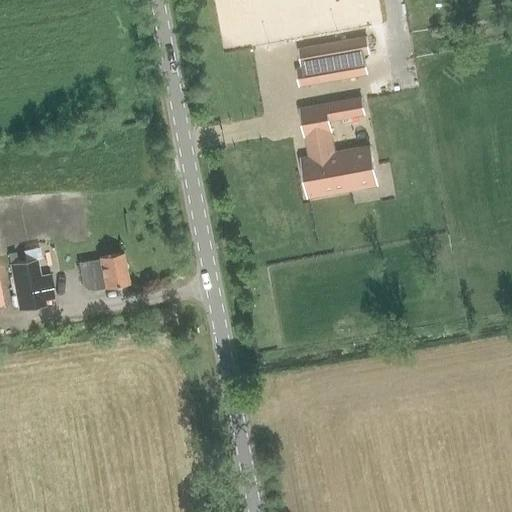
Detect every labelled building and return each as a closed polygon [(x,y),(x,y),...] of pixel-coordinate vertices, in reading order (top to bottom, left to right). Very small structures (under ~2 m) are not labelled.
[(296,70),(299,86),(367,74),(363,55),(369,53),(366,37),(298,49),(302,69),(296,70)] [(361,99),(333,104),(336,119),(364,114),(361,99)] [(326,105),(300,110),(304,136),(306,136),(310,157),(300,159),(307,197),(377,185),(370,147),(333,153),(329,132),(331,131),(329,120),(326,105)] [(98,260),(90,261),(79,263),(83,286),(87,289),(95,291),(129,285),(123,253),(98,258),(98,260)] [(9,265),(18,310),(45,305),(44,300),(54,298),(49,274),(39,276),(36,259),(9,265)]
